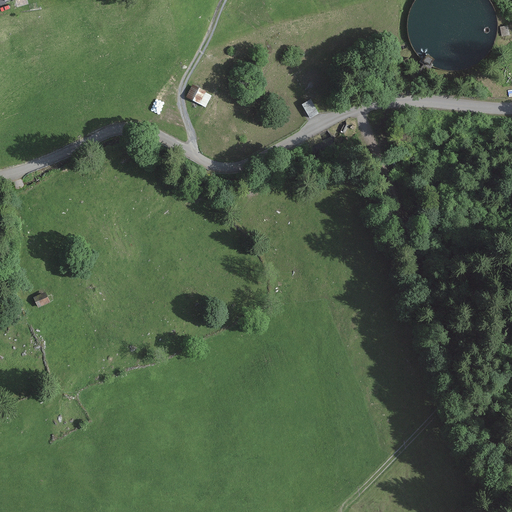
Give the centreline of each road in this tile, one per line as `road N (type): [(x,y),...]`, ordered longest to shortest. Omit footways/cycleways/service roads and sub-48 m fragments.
road 1 (unclassified): [(0,174),(141,129),(232,167),(359,110),(445,101),(511,106)]
road 2 (track): [(359,110),(437,293),(464,383)]
road 3 (track): [(341,510),(464,383)]
road 4 (track): [(197,156),(178,95),(224,0)]
